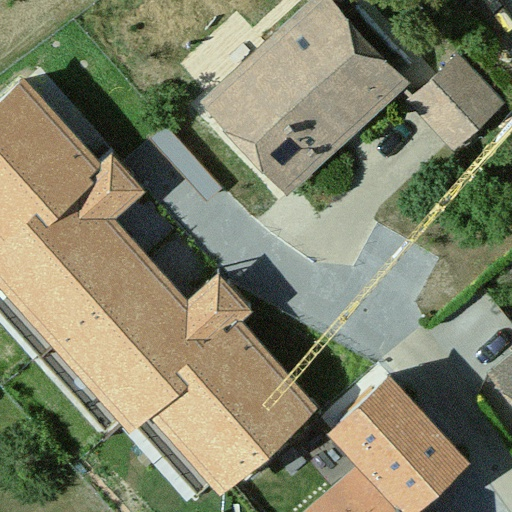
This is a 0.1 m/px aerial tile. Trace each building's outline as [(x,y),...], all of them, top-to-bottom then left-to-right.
[(288,189),(410,74),(342,0),(300,0),(201,94),(288,189)] [(458,48),(407,94),(453,145),(504,98),(458,48)] [(0,262),(206,498),(330,391),(220,265),(195,286),(124,204),(147,184),(36,57),(0,88),(0,262)] [(511,343),(483,366),(511,401),(511,343)] [(357,451),(408,505),(471,448),(390,359),(326,418),(357,451)] [(414,511),(408,505),(357,451),(289,511),(414,511)]
